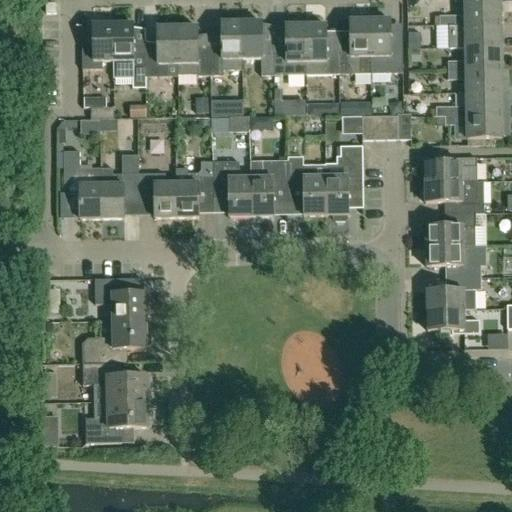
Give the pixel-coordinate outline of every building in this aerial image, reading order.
[(439,27),(500,27),(500,3),(481,4),(480,0),(455,0),(455,5),(465,4),(465,18),(439,19),(439,27)] [(55,5),(45,6),(45,16),(55,15),(55,5)] [(371,76),(370,22),(349,22),(350,53),(338,53),(338,57),(338,77),(338,76),(370,76),(371,76)] [(390,22),(370,22),(371,76),(403,76),(402,52),(390,53),(390,22)] [(241,72),(241,24),(221,24),(221,56),(210,56),(210,60),(209,60),(209,78),(223,78),(223,72),(241,72)] [(261,24),(241,24),(241,72),(242,72),(242,61),(261,61),(261,78),(274,78),(273,48),(262,48),(261,24)] [(113,63),(112,26),(92,26),(93,52),(82,53),(82,73),(103,72),(102,64),(107,63),(113,63)] [(136,90),(145,90),(145,57),(133,57),(133,26),(112,26),(113,63),(113,82),(132,81),(132,90),(136,90)] [(326,26),(305,27),(306,77),(338,77),(338,57),(326,57),(326,26)] [(306,77),(305,27),(285,27),(286,58),(274,58),(274,48),(273,48),(274,78),(306,77)] [(466,50),(501,50),(500,27),(439,27),(439,28),(448,28),(448,37),(466,37),(466,50)] [(177,66),(176,29),(157,29),(157,66),(146,67),(145,57),(145,90),(146,90),(146,79),(167,79),(167,66),(177,66)] [(197,29),(176,29),(177,66),(178,77),(197,77),(197,78),(209,78),(209,60),(198,60),(197,29)] [(448,73),(507,72),(501,72),(501,50),(466,50),(466,64),(448,64),(448,73)] [(466,96),(501,95),(501,86),(503,86),(507,82),(507,72),(448,73),(448,82),(466,82),(466,96)] [(448,118),(508,118),(508,108),(504,104),(501,104),(501,95),(466,96),(466,110),(436,110),(436,112),(430,112),(431,119),(448,118)] [(113,121),(113,109),(90,109),(90,121),(113,121)] [(218,111),(218,121),(238,122),(238,112),(218,111)] [(139,112),(139,122),(156,122),(156,112),(139,112)] [(411,116),(403,116),(398,116),(398,118),(398,142),(411,141),(411,116)] [(374,118),(362,118),(363,142),(375,142),(374,118)] [(386,142),(386,118),(374,118),(375,142),(386,142)] [(386,118),(386,142),(398,142),(398,118),(386,118)] [(467,148),(486,148),(486,142),(502,141),(502,132),(504,132),(508,128),(508,118),(448,118),(431,119),(437,119),(437,128),(445,127),(445,128),(467,128),(467,148)] [(326,209),(326,217),(333,217),(333,221),(335,223),(345,223),(347,221),(347,217),(349,217),(349,190),(363,190),(363,148),(341,148),(341,158),(337,158),(337,178),(325,179),(326,209)] [(80,155),(63,155),(64,186),(79,186),(80,221),(102,221),(101,209),(101,171),(80,172),(80,155)] [(101,171),(101,209),(102,221),(124,220),(123,188),(138,188),(138,157),(122,157),(122,176),(113,176),(113,171),(101,171)] [(138,157),(138,188),(138,192),(154,191),(154,220),(176,220),(176,209),(175,185),(165,185),(165,176),(138,176),(138,157)] [(288,163),(288,192),(303,192),(304,217),(326,217),(326,209),(325,179),(315,179),(314,167),(303,167),(303,160),(288,160),(288,163)] [(425,186),(462,185),(478,185),(478,161),(462,161),(461,166),(424,166),(425,186)] [(250,164),(250,180),(251,209),(251,219),(274,218),(273,192),(288,192),(288,163),(250,164)] [(176,209),(176,220),(199,219),(198,188),(214,188),(214,164),(200,164),(201,175),(188,175),(188,171),(175,171),(175,185),(176,209)] [(240,164),(214,164),(214,188),(228,188),(229,219),(251,219),(251,209),(250,180),(240,180),(240,164)] [(478,185),(462,185),(425,186),(425,206),(457,205),(457,218),(477,218),(485,217),(485,206),(479,206),(478,185)] [(426,250),(463,249),(477,249),(477,218),(457,218),(457,229),(426,230),(426,250)] [(477,249),(463,249),(426,250),(427,270),(469,269),(469,280),(482,280),(482,268),(477,268),(477,249)] [(427,294),(427,314),(465,312),(477,312),(477,292),(482,292),(482,280),(469,280),(458,280),(458,293),(427,294)] [(112,307),(112,323),(146,322),(146,295),(122,296),(122,282),(95,282),(95,307),(112,307)] [(465,312),(427,314),(428,334),(465,333),(465,335),(480,335),(480,322),(465,322),(465,312)] [(82,365),(123,364),(123,352),(147,351),(147,348),(150,348),(152,346),(151,337),(149,335),(147,335),(146,322),(112,323),(113,341),(88,341),(82,347),(82,365)] [(107,388),(108,405),(148,404),(147,378),(121,379),(120,366),(123,366),(123,364),(82,365),(83,389),(107,388)] [(148,404),(108,405),(108,421),(85,421),(86,446),(122,446),(121,431),(148,430),(148,404)] [(59,446),(59,440),(44,440),(44,450),(48,450),(59,450),(59,446)]
